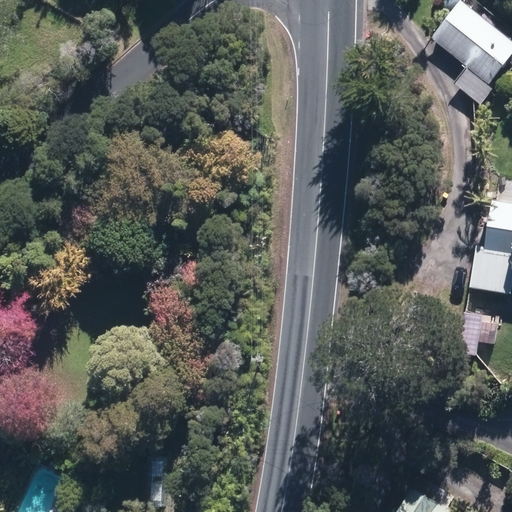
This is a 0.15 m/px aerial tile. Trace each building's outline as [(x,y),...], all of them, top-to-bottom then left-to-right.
[(491,88),(511,63),(511,41),(465,4),(434,41),(469,69),(491,88)] [(511,199),(496,197),(488,245),(479,243),(472,285),(511,291),(511,199)] [(179,469),(169,469),(169,456),(149,455),(147,504),(165,505),(165,487),(178,487),(179,469)] [(86,511),(97,488),(40,462),(16,511),(86,511)] [(415,486),(399,511),(437,511),(433,510),(439,500),(415,486)]
